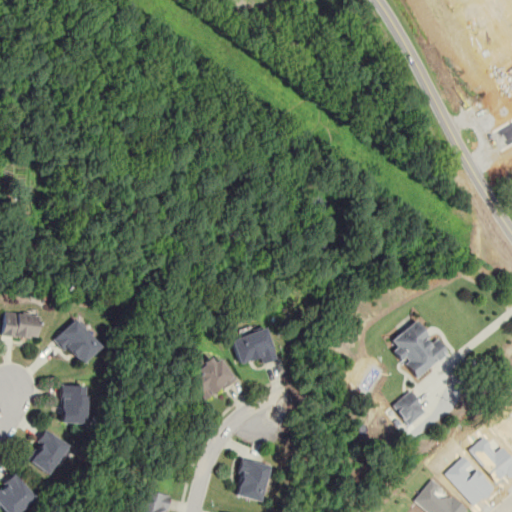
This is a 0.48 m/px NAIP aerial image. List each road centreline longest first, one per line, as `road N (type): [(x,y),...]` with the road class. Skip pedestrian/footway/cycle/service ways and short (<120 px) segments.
road 1 (tertiary): [(511,233),(378,0)]
road 2 (residential): [(192,511),(221,434),(276,395)]
